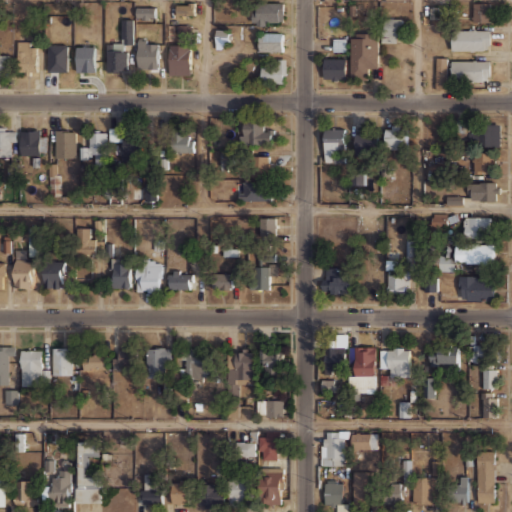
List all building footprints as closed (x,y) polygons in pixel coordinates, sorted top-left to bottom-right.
[(251,2),(251,25),(284,25),(284,2),(251,2)] [(490,2),(473,2),(473,21),(490,21),(490,2)] [(177,4),(177,15),(195,16),(195,4),(177,4)] [(155,19),(155,6),(136,6),(136,19),(155,19)] [(402,17),(383,17),(383,42),(402,42),(402,17)] [(127,71),(127,42),(133,42),(132,19),(121,19),(121,41),(106,41),(106,71),(127,71)] [(450,29),(450,49),(490,49),(490,29),(450,29)] [(229,32),(216,31),(215,44),(228,45),(229,32)] [(350,78),(369,78),(369,68),(378,68),(378,31),(350,31),(350,78)] [(284,51),(284,32),(257,32),(257,51),(284,51)] [(158,68),(158,38),(137,38),(137,68),(158,68)] [(347,51),(347,39),(333,39),(333,51),(347,51)] [(16,72),(37,72),(37,40),(16,40),(16,72)] [(76,68),(96,68),(96,44),(76,44),(76,68)] [(169,74),(190,74),(190,44),(169,44),(169,74)] [(49,72),(68,72),(68,47),(49,47),(49,72)] [(10,53),(0,53),(0,73),(10,73),(10,53)] [(287,83),(287,57),(277,57),(277,64),(261,64),(261,83),(287,83)] [(346,57),(323,57),(323,79),(346,79),(346,57)] [(446,88),(446,57),(435,57),(435,88),(446,88)] [(490,78),(490,59),(451,59),(451,78),(490,78)] [(240,144),(271,144),(271,131),(261,131),(261,119),(240,119),(240,144)] [(499,123),(477,123),(477,130),(468,130),(468,145),(499,145),(499,123)] [(0,126),(0,156),(15,156),(15,126),(0,126)] [(345,127),(324,126),(323,156),(334,157),(334,148),(345,148),(345,127)] [(384,148),(407,148),(407,127),(384,127),(384,148)] [(123,142),(123,128),(110,128),(110,142),(123,142)] [(54,129),(54,157),(75,157),(75,129),(54,129)] [(46,130),(19,130),(19,153),(46,153),(46,130)] [(82,157),(92,157),(92,164),(106,164),(106,130),(92,130),(92,140),(82,140),(82,157)] [(194,151),(194,132),(172,132),(172,151),(194,151)] [(378,134),(355,134),(355,152),(378,152),(378,134)] [(121,136),(121,157),(141,157),(141,136),(121,136)] [(495,172),(495,153),(473,153),(473,172),(495,172)] [(270,155),(249,155),(249,174),(270,174),(270,155)] [(350,173),(350,183),(363,184),(364,174),(350,173)] [(498,200),(498,181),(466,181),(466,200),(498,200)] [(156,185),(145,185),(145,200),(156,200),(156,185)] [(246,199),(265,199),(265,188),(246,188),(246,199)] [(462,205),(462,196),(447,196),(447,205),(462,205)] [(490,215),(463,215),(463,236),(490,236),(490,215)] [(276,217),(260,217),(260,238),(276,238),(276,217)] [(76,227),(76,253),(102,253),(102,219),(95,219),(95,227),(76,227)] [(29,257),(44,256),(43,227),(28,228),(29,257)] [(495,263),(495,242),(448,242),(448,256),(438,256),(438,270),(454,270),(454,262),(495,263)] [(33,287),(33,258),(14,258),(14,287),(33,287)] [(130,287),(130,258),(110,258),(110,287),(130,287)] [(44,287),(63,287),(63,260),(44,260),(44,287)] [(251,288),(270,288),(270,276),(276,276),(276,264),(251,264),(251,288)] [(136,265),(136,291),(160,291),(160,265),(136,265)] [(322,292),(351,292),(351,274),(342,274),(342,266),(322,266),(322,292)] [(408,291),(408,270),(388,270),(388,291),(408,291)] [(169,289),(193,289),(193,272),(169,272),(169,289)] [(232,272),(212,272),(212,287),(232,287),(232,272)] [(455,300),(493,300),(493,276),(455,276),(455,300)] [(437,278),(425,279),(425,292),(438,291),(437,278)] [(0,384),(13,384),(13,345),(0,345),(0,384)] [(375,345),(354,345),(354,355),(348,355),(348,387),(375,387),(375,345)] [(458,345),(430,345),(430,368),(458,368),(458,345)] [(53,375),(73,375),(73,346),(53,346),(53,375)] [(171,346),(146,346),(146,375),(171,375),(171,346)] [(344,346),(323,346),(323,369),(344,369),(344,346)] [(389,376),(411,376),(411,346),(380,346),(380,366),(389,366),(389,376)] [(138,366),(138,347),(113,348),(113,367),(138,366)] [(21,348),(21,385),(42,385),(42,348),(21,348)] [(254,348),(227,349),(228,396),(238,395),(238,384),(254,383),(254,348)] [(474,348),(474,357),(485,357),(485,348),(474,348)] [(262,370),(282,370),(282,349),(262,349),(262,370)] [(185,377),(211,377),(211,351),(185,351),(185,377)] [(108,368),(108,353),(84,353),(84,368),(108,368)] [(482,367),(482,387),(498,387),(498,367),(482,367)] [(435,377),(423,377),(423,398),(436,397),(435,377)] [(334,393),(334,380),(321,380),(321,393),(334,393)] [(19,390),(6,390),(6,405),(18,405),(19,390)] [(483,416),(498,416),(498,393),(483,393),(483,416)] [(258,398),(258,416),(283,416),(283,398),(258,398)] [(409,402),(400,401),(399,417),(408,417),(409,402)] [(281,458),(281,430),(259,430),(259,458),(281,458)] [(344,430),(321,430),(321,464),(344,464),(344,430)] [(377,432),(353,432),(353,449),(377,449),(377,432)] [(101,502),(102,474),(89,474),(89,456),(98,457),(99,440),(77,440),(76,502),(101,502)] [(244,442),(244,454),(254,453),(254,441),(244,442)] [(478,502),(495,502),(495,448),(478,448),(478,502)] [(411,460),(401,459),(400,478),(410,479),(411,460)] [(70,506),(71,460),(60,460),(59,475),(51,475),(51,486),(45,486),(45,505),(70,506)] [(433,475),(442,475),(441,461),(432,461),(433,475)] [(282,504),(282,470),(259,470),(259,504),(282,504)] [(372,470),(353,470),(353,500),(372,500),(372,470)] [(142,473),(142,503),(161,503),(161,473),(142,473)] [(229,475),(229,504),(249,504),(249,475),(229,475)] [(413,504),(433,503),(433,475),(412,475),(413,504)] [(470,475),(461,475),(461,485),(450,485),(450,502),(470,502),(470,475)] [(15,504),(38,504),(38,479),(15,479),(15,504)] [(325,506),(344,506),(344,479),(325,479),(325,506)] [(189,503),(189,481),(172,481),(172,503),(189,503)] [(224,505),(224,483),(199,483),(199,505),(224,505)] [(402,483),(385,483),(385,501),(402,501),(402,483)]
